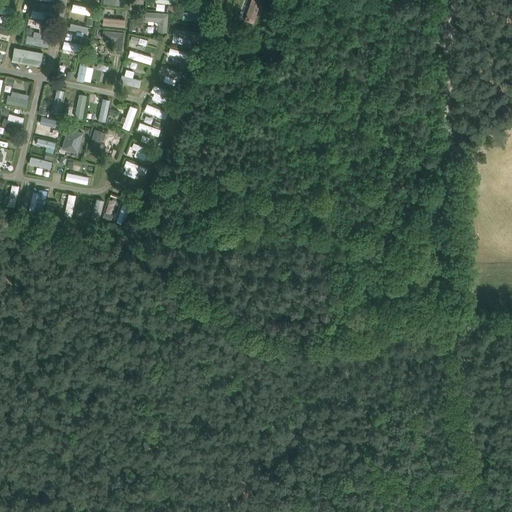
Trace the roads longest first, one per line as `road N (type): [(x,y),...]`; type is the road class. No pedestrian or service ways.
road 1 (track): [(489,511),(444,274),(446,0)]
road 2 (track): [(0,226),(152,250),(268,334),(433,329)]
road 3 (track): [(152,250),(148,511)]
